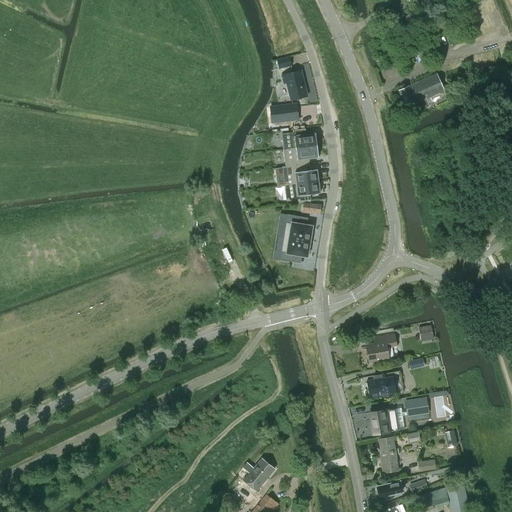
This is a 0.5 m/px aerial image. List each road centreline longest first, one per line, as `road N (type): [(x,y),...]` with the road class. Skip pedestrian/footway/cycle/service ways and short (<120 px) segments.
road 1 (tertiary): [(0,433),(194,341),(318,307)]
road 2 (unclassified): [(318,307),(332,141),(306,40),(286,0)]
road 3 (tertiary): [(395,260),(362,93),(323,0)]
road 4 (unclassified): [(362,511),(318,307)]
road 5 (unknown): [(442,287),(494,346),(511,412)]
road 6 (unknown): [(485,333),(509,293),(481,241),(511,217)]
